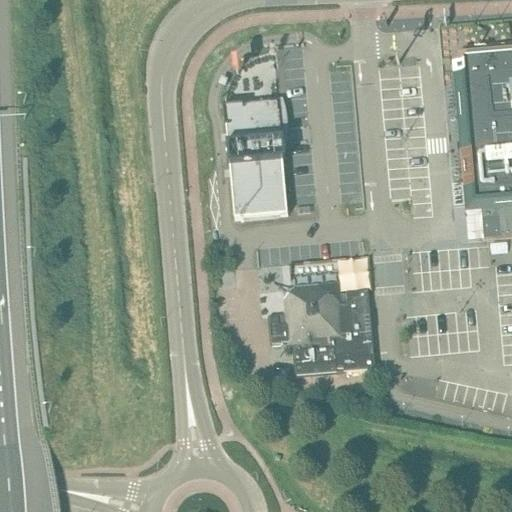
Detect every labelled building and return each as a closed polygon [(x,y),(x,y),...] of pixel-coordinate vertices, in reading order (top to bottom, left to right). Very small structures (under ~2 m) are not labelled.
[(471,206),(511,202),(511,52),(458,57),(471,206)] [(257,79),(269,67),(256,54),(244,67),(257,79)] [(247,93),(247,79),(229,79),(228,92),(247,93)] [(230,169),(231,174),(229,174),(230,180),(231,180),(235,222),(288,217),(283,165),(287,164),(285,142),(280,143),(278,143),(273,137),(276,135),(278,133),(279,131),(280,128),(279,111),(278,105),(245,109),(245,106),(224,108),(224,116),(226,116),(227,129),(227,138),(226,138),(226,144),(228,144),(228,147),(230,169)] [(342,357),(343,361),(344,375),(375,371),(368,293),(347,295),(347,298),(341,299),(340,287),(294,290),(284,302),(286,320),(279,321),(279,320),(270,320),(272,347),(281,346),(281,345),(288,344),(288,347),(298,346),(298,354),(295,354),(297,379),(337,375),(336,358),(342,357)] [(348,399),(349,410),(359,409),(358,398),(348,399)]
